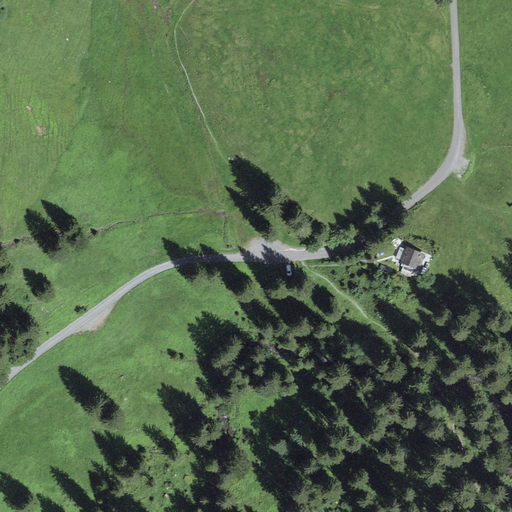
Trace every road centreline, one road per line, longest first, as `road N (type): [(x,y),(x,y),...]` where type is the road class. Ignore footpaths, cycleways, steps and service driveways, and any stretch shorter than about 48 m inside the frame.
road 1 (unclassified): [(452,0),(458,133),(425,191),(333,250),(199,259),(148,274),(0,381)]
road 2 (track): [(335,0),(388,15),(455,62)]
